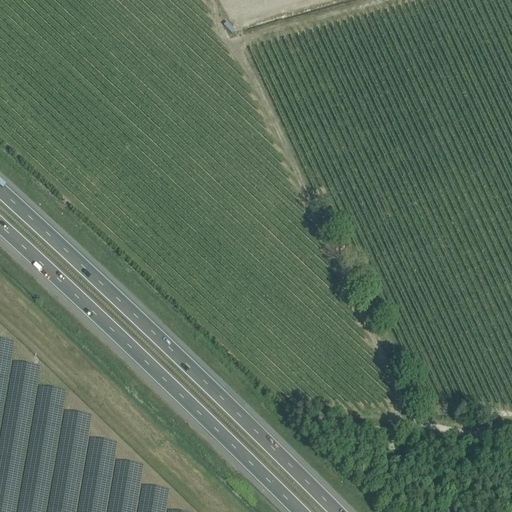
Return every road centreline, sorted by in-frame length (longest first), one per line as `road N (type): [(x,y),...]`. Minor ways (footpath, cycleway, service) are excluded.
road 1 (motorway): [(336,511),(0,191)]
road 2 (motorway): [(0,227),(298,511)]
road 3 (track): [(318,412),(511,434)]
